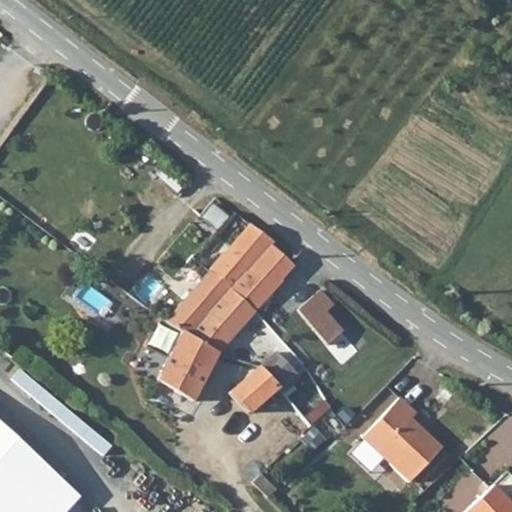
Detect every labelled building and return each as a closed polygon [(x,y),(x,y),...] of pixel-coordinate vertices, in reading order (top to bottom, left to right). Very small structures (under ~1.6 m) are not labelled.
[(209,273),(206,273),(254,317),(278,289),(275,286),(291,266),(269,247),(273,243),(249,226),(209,273)] [(218,358),(254,317),(206,273),(165,323),(160,319),(134,369),(193,405),(218,358)] [(324,345),(339,332),(323,314),(331,307),(317,292),(295,312),(324,345)] [(276,356),(229,396),(231,398),(247,416),(277,391),(280,392),(296,375),(276,356)] [(306,408),(320,399),(311,388),(298,399),(306,408)] [(239,422),(247,416),(231,398),(223,405),(239,422)] [(363,441),(409,488),(443,455),(414,426),(420,420),(403,402),(363,441)] [(511,511),(511,480),(505,473),(461,511),(511,511)]
